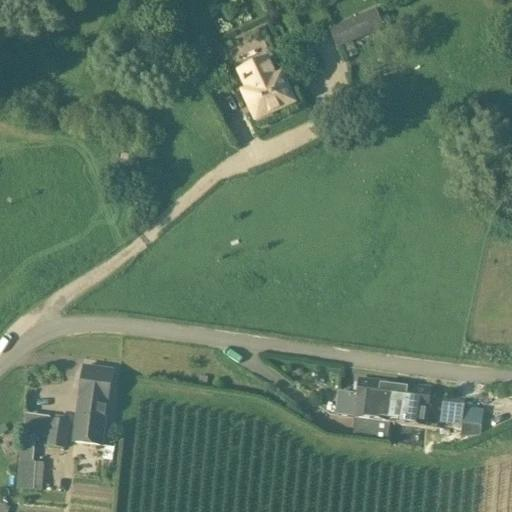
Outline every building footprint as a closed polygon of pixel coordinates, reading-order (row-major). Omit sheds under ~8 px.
[(337,50),(385,29),(376,10),(329,31),(337,50)] [(275,79),(266,59),(239,72),(248,91),(243,94),(255,120),(292,103),(280,76),(275,79)] [(103,447),(107,419),(114,371),(84,367),(73,443),(103,447)] [(391,408),(395,383),(360,378),(354,419),(389,423),(391,408)] [(391,408),(389,423),(426,428),(431,388),(395,383),(391,408)] [(462,427),(465,398),(444,395),(440,423),(462,427)] [(66,449),(70,421),(52,419),(52,418),(26,415),(24,435),(48,438),(47,446),(66,449)] [(466,436),(485,437),(485,425),(466,425),(466,436)] [(56,465),(56,456),(35,455),(35,449),(21,448),(17,490),(34,491),(36,464),(56,465)] [(0,511),(8,511),(11,508),(0,503),(0,511)]
